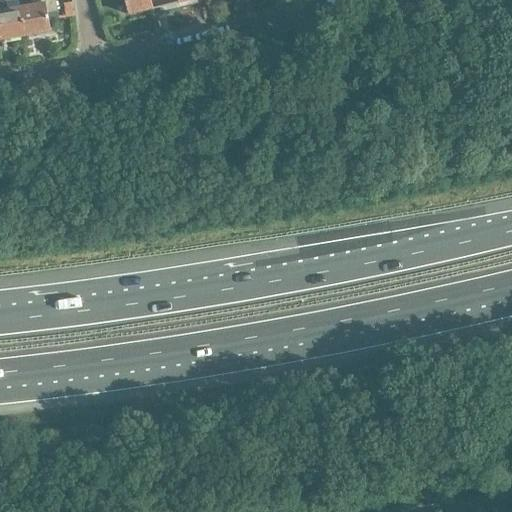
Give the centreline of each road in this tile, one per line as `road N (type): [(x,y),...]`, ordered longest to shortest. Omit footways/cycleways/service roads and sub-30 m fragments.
road 1 (motorway): [(511,230),(205,293),(0,318)]
road 2 (motorway): [(0,371),(216,344),(511,285)]
road 3 (residential): [(384,0),(98,66)]
